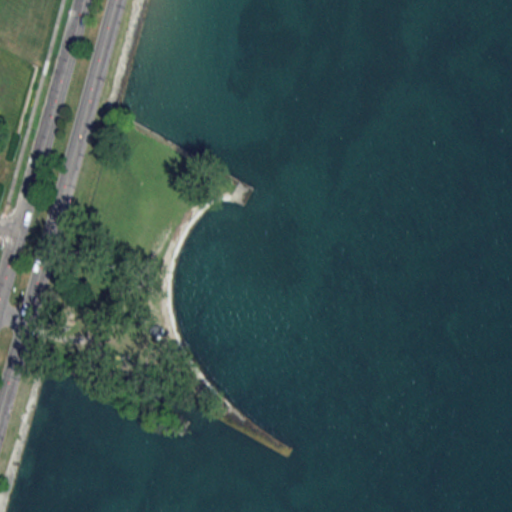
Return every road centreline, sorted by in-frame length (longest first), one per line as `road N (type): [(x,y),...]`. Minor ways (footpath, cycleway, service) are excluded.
road 1 (secondary): [(0,408),(115,0)]
road 2 (secondary): [(79,0),(0,277)]
